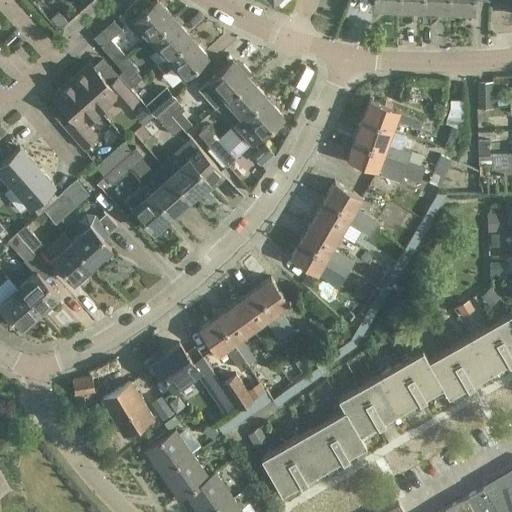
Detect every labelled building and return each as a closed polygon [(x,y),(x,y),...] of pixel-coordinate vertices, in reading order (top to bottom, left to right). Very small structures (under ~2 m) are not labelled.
[(152,0),(125,24),(142,43),(173,16),(158,0),(152,0)] [(421,0),(421,7),(447,9),(447,0),(421,0)] [(447,0),(447,9),(472,10),(472,0),(447,0)] [(58,11),(49,19),(59,29),(67,21),(58,11)] [(156,46),(165,56),(189,35),(173,16),(142,43),(141,44),(149,52),(156,46)] [(206,54),(189,35),(165,56),(156,64),(164,72),(172,65),(182,75),(206,54)] [(118,64),(126,57),(109,38),(101,46),(102,48),(118,64)] [(118,64),(117,65),(123,71),(119,75),(130,88),(141,78),(141,77),(136,72),(138,70),(126,57),(118,64)] [(224,98),(248,77),(246,75),(250,72),(241,63),(238,66),(231,57),(197,87),(215,106),(224,98)] [(89,63),(71,80),(98,111),(112,99),(124,112),(138,99),(118,76),(108,84),(89,63)] [(248,77),(224,98),(241,117),(265,96),(248,77)] [(98,111),(71,80),(52,97),(71,118),(61,127),(81,149),(96,136),(84,123),(98,111)] [(477,107),(491,107),(491,83),(477,83),(477,107)] [(145,105),(153,114),(173,96),(165,88),(145,105)] [(173,97),(173,96),(153,114),(154,115),(160,122),(169,114),(174,119),(185,110),(173,97)] [(281,114),(265,96),(241,117),(231,125),(248,144),(281,114)] [(362,119),(390,130),(394,120),(418,129),(421,120),(397,111),(398,110),(369,99),(362,119)] [(463,129),(462,99),(449,99),(449,108),(444,123),(452,125),(444,146),(456,151),(463,129)] [(145,105),(134,115),(142,124),(153,114),(145,105)] [(172,135),(181,127),(174,119),(169,114),(160,122),(172,135)] [(362,119),(354,139),(383,150),(406,159),(410,149),(398,145),(402,134),(390,130),(362,119)] [(206,125),(197,133),(209,146),(218,138),(206,125)] [(235,157),(218,138),(209,146),(226,165),(235,157)] [(406,159),(383,150),(354,139),(347,159),(375,170),(380,157),(403,166),(406,159)] [(130,168),(143,156),(135,147),(131,151),(123,142),(95,167),(103,176),(122,159),(130,168)] [(478,142),(478,156),(489,155),(489,142),(478,142)] [(259,164),(272,152),(265,143),(251,154),(259,164)] [(0,171),(13,186),(37,164),(20,145),(0,163),(0,171)] [(168,173),(190,197),(201,188),(204,193),(225,175),(198,145),(186,155),(187,156),(168,173)] [(436,159),(432,169),(444,173),(450,157),(438,153),(436,159)] [(478,165),(491,165),(491,175),(511,174),(511,164),(511,155),(489,155),(478,156),(478,165)] [(111,185),(130,168),(122,159),(103,176),(111,185)] [(13,186),(37,213),(42,209),(57,196),(49,187),(54,183),(37,164),(13,186)] [(438,186),(444,173),(432,169),(427,181),(438,186)] [(171,214),(190,197),(168,173),(149,190),(171,214)] [(89,192),(76,179),(62,192),(73,205),(74,206),(89,192)] [(323,201),(372,230),(377,222),(355,209),(361,198),(334,182),(323,201)] [(143,183),(124,200),(152,231),(171,214),(149,190),(143,183)] [(436,194),(430,204),(438,208),(446,193),(436,194)] [(312,220),(339,236),(347,223),(369,236),(372,230),(323,201),(312,220)] [(432,218),(438,208),(430,204),(424,213),(432,218)] [(70,240),(91,264),(102,255),(105,260),(113,253),(109,248),(110,248),(101,238),(117,225),(106,212),(99,218),(95,214),(85,213),(72,224),(79,232),(70,240)] [(419,223),(426,227),(432,218),(424,213),(419,223)] [(502,213),(488,214),(489,232),(503,231),(502,213)] [(339,236),(312,220),(300,239),(327,255),(326,257),(348,270),(353,262),(331,249),(339,236)] [(413,233),(420,237),(426,227),(419,223),(413,233)] [(16,233),(33,252),(42,244),(25,225),(16,233)] [(33,252),(16,233),(7,241),(24,260),(33,252)] [(411,235),(407,242),(415,247),(420,237),(413,233),(411,235)] [(500,234),(491,235),(492,247),(501,247),(500,234)] [(91,265),(91,264),(70,240),(66,236),(59,243),(62,247),(51,257),(72,281),(83,271),(86,276),(94,269),(91,265)] [(327,255),(300,239),(289,258),(316,274),(322,265),(343,278),(348,270),(326,257),(327,255)] [(409,256),(415,247),(407,242),(401,252),(409,256)] [(396,262),(403,266),(409,256),(401,252),(396,260),(396,262)] [(403,266),(396,262),(390,271),(397,276),(403,266)] [(56,295),(35,271),(17,288),(37,312),(56,295)] [(384,281),(392,285),(397,276),(390,271),(384,281)] [(286,336),(293,331),(278,310),(288,303),(270,278),(253,289),(286,336)] [(392,285),(384,281),(378,291),(386,295),(392,285)] [(37,312),(17,288),(0,302),(0,308),(18,329),(37,312)] [(250,329),(265,319),(280,341),(286,336),(253,289),(232,304),(250,329)] [(490,289),(482,297),(491,306),(499,298),(490,289)] [(378,291),(372,300),(380,305),(386,295),(378,291)] [(473,309),(468,299),(456,306),(462,316),(473,309)] [(374,314),(380,305),(372,300),(367,310),(374,314)] [(232,304),(214,317),(232,342),(247,363),(248,365),(254,360),(253,359),(239,338),(250,329),(232,304)] [(510,361),(511,359),(511,357),(511,356),(511,315),(510,311),(508,312),(504,305),(497,308),(497,312),(500,317),(488,323),(510,361)] [(367,310),(361,320),(368,324),(374,314),(367,310)] [(198,328),(197,329),(215,354),(223,349),(239,371),(248,365),(247,363),(232,342),(214,317),(198,328)] [(363,334),(368,324),(361,320),(355,329),(363,334)] [(488,323),(467,335),(488,370),(505,360),(507,363),(510,361),(488,323)] [(349,339),(356,345),(363,334),(355,329),(349,339)] [(395,331),(386,336),(391,345),(397,342),(398,336),(395,331)] [(467,335),(447,347),(468,385),(472,383),(470,380),(488,370),(467,335)] [(341,345),(346,352),(356,345),(349,339),(341,345)] [(152,361),(147,364),(156,377),(161,374),(173,391),(197,374),(222,413),(234,404),(227,393),(201,356),(192,362),(179,343),(163,353),(161,350),(153,355),(155,359),(152,361)] [(332,351),(337,358),(346,352),(341,345),(332,351)] [(447,347),(427,359),(421,349),(447,394),(464,385),(465,387),(468,385),(447,347)] [(421,349),(400,361),(422,399),(425,398),(423,394),(441,384),(447,394),(421,349)] [(329,364),(337,358),(332,351),(324,357),(329,364)] [(234,404),(237,407),(264,389),(259,381),(248,389),(235,372),(220,383),(201,355),(201,356),(227,393),(234,404)] [(320,370),(329,364),(324,357),(315,363),(317,366),(320,370)] [(400,361),(379,373),(399,408),(417,398),(419,401),(422,399),(400,361)] [(317,366),(308,373),(313,380),(322,373),(320,370),(317,366)] [(308,373),(299,379),(304,386),(313,380),(308,373)] [(379,373),(358,386),(380,424),(383,422),(382,418),(399,408),(379,373)] [(74,395),(83,393),(95,391),(91,374),(72,378),(74,395)] [(290,386),(295,393),(304,386),(299,379),(290,386)] [(123,436),(153,417),(130,381),(100,400),(123,436)] [(290,386),(280,392),(286,399),(295,393),(290,386)] [(358,386),(337,398),(363,443),(364,442),(358,432),(375,422),(377,426),(380,424),(358,386)] [(271,399),(272,398),(269,394),(265,388),(264,389),(259,393),(266,402),(271,399)] [(277,406),(286,399),(280,392),(272,398),(271,399),(277,406)] [(86,412),(83,393),(74,395),(73,395),(77,414),(86,412)] [(266,402),(259,393),(253,397),(260,407),(266,402)] [(253,397),(247,402),(253,411),(260,407),(253,397)] [(337,398),(336,398),(342,409),(322,420),(344,458),(347,456),(345,453),(363,443),(337,398)] [(174,411),(164,399),(153,407),(162,420),(174,411)] [(247,402),(240,406),(247,416),(253,411),(247,402)] [(243,418),(247,416),(240,406),(238,408),(234,411),(241,420),(243,418)] [(314,406),(304,412),(313,426),(322,420),(314,406)] [(234,411),(228,415),(235,425),(241,420),(234,411)] [(222,420),(228,429),(235,425),(228,415),(222,420)] [(222,434),(228,429),(222,420),(215,424),(222,434)] [(313,426),(302,432),(322,467),(340,457),(341,459),(344,458),(322,420),(313,426)] [(217,431),(207,424),(202,430),(213,437),(217,431)] [(259,427),(247,435),(254,447),(266,439),(259,427)] [(174,431),(145,451),(162,475),(191,454),(174,431)] [(302,432),(281,444),(303,482),(306,480),(305,477),(322,467),(302,432)] [(281,444),(259,456),(279,491),(298,480),(300,483),(303,482),(281,444)] [(191,454),(162,475),(172,489),(179,499),(185,495),(184,494),(207,478),(191,454)] [(496,511),(511,511),(511,469),(482,487),(496,511)] [(207,478),(184,494),(185,495),(196,511),(210,511),(231,498),(221,483),(214,473),(207,478)] [(252,487),(248,490),(253,498),(258,495),(252,487)] [(464,498),(471,511),(496,511),(482,487),(464,498)] [(240,511),(231,498),(210,511),(240,511)] [(471,511),(464,498),(439,511),(471,511)] [(403,511),(398,503),(381,511),(403,511)]
